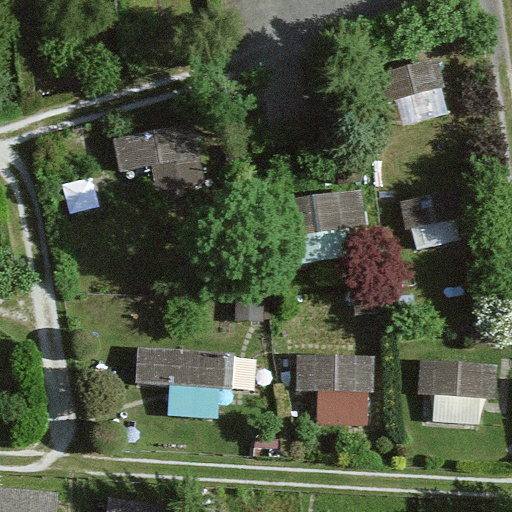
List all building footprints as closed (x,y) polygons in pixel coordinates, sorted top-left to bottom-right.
[(438,68),(384,79),(390,106),(444,95),(438,68)] [(193,135),(118,147),(123,177),(152,172),(157,200),(203,192),(193,135)] [(363,198),(265,213),(271,249),(368,234),(363,198)] [(457,198),(403,209),(408,235),(462,224),(457,198)] [(386,294),(354,295),(355,317),(386,316),(386,294)] [(413,300),(399,301),(400,323),(414,322),(413,300)] [(502,330),(472,330),(473,349),(503,348),(502,330)] [(223,361),(138,356),(136,390),(221,395),(223,361)] [(374,365),(298,363),(297,396),(322,396),(322,429),(366,430),(367,398),(373,399),(374,365)] [(499,372),(423,368),(422,400),(498,404),(499,372)] [(55,511),(57,503),(0,498),(0,511),(55,511)]
